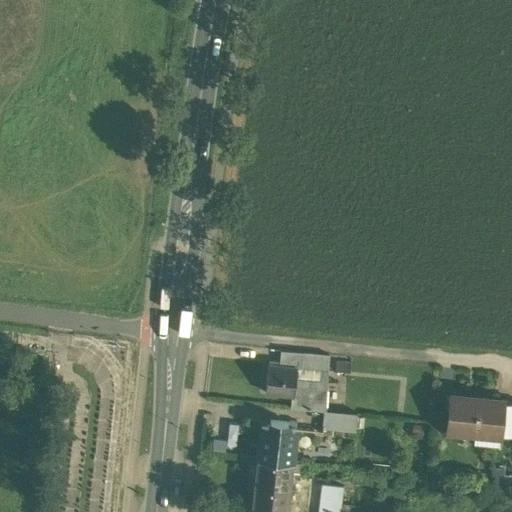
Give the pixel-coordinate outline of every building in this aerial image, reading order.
[(303,352),(280,349),(278,364),(295,366),(302,367),(303,352)] [(294,378),(328,380),(329,354),(303,352),(302,367),(295,366),(294,378)] [(350,363),(335,361),(335,371),(349,373),(350,363)] [(278,364),(267,363),(264,392),(291,395),(293,395),(294,378),(295,366),(278,364)] [(328,380),(294,378),(293,395),(291,395),(290,406),(324,409),(328,380)] [(496,398),(450,394),(447,429),(493,433),(496,398)] [(503,399),(496,398),(493,433),(499,434),(503,399)] [(511,399),(503,399),(499,434),(511,435),(511,399)] [(356,413),(324,410),(322,425),(354,427),(356,413)] [(287,421),(270,419),(269,424),(261,423),(257,457),(290,461),(291,461),(291,460),(295,427),(287,426),(287,421)] [(290,461),(257,457),(255,484),(288,488),(291,461),(290,461)] [(284,511),(288,488),(255,484),(252,511),(257,511),(284,511)] [(335,485),(321,484),(317,511),(331,511),(332,509),(335,485)]
